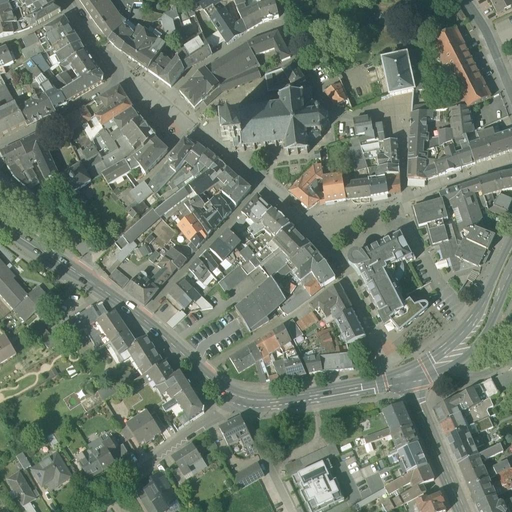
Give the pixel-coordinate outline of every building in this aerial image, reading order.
[(17,16),(19,22),(26,19),(27,19),(36,16),(56,5),(57,5),(53,0),(16,0),(8,5),(12,12),(19,8),(21,15),(17,16)] [(94,23),(96,25),(115,9),(107,0),(80,0),(79,1),(80,2),(82,1),(96,22),(94,23)] [(107,0),(115,9),(126,0),(107,0)] [(142,0),(126,0),(115,9),(127,25),(129,23),(129,21),(132,11),(133,6),(134,5),(143,5),(142,0)] [(210,15),(206,8),(212,4),(218,0),(199,0),(197,1),(203,10),(207,17),(210,15)] [(233,0),(238,14),(243,12),(241,7),(244,6),(241,0),(233,0)] [(246,4),(248,10),(258,6),(255,0),(250,0),(246,4)] [(511,8),(511,0),(491,0),(490,0),(497,16),(511,8)] [(82,1),(80,2),(94,23),(96,22),(82,1)] [(179,21),(179,25),(189,21),(187,18),(194,15),(194,14),(191,8),(196,6),(194,1),(189,3),(185,5),(175,8),(178,20),(179,21)] [(197,1),(194,1),(196,6),(191,8),(194,14),(203,10),(197,1)] [(257,7),(262,23),(279,18),(275,2),(269,3),(258,7),(257,7)] [(212,4),(206,8),(210,15),(207,17),(210,21),(219,15),(212,4)] [(0,26),(10,24),(16,22),(12,12),(8,5),(0,7),(0,26)] [(26,19),(31,28),(32,28),(41,24),(59,14),(60,11),(58,9),(56,5),(36,16),(27,19),(26,19)] [(248,10),(243,12),(238,14),(242,21),(247,32),(262,23),(257,7),(258,7),(258,6),(248,10)] [(175,39),(176,34),(172,21),(178,20),(175,8),(174,9),(173,10),(172,12),(171,14),(163,16),(161,17),(162,20),(163,25),(167,40),(162,45),(166,47),(175,39)] [(108,41),(109,43),(127,25),(115,9),(96,25),(101,32),(102,31),(109,40),(108,41)] [(129,21),(141,21),(144,11),(132,11),(129,21)] [(163,16),(144,11),(141,21),(151,24),(158,22),(158,21),(162,20),(161,17),(163,16)] [(225,41),(227,45),(241,36),(235,27),(224,11),(219,15),(210,21),(215,28),(218,32),(225,41)] [(35,35),(39,43),(69,27),(65,19),(45,31),(35,35)] [(179,21),(178,20),(172,21),(176,34),(179,33),(181,32),(179,25),(179,21)] [(235,27),(241,36),(247,32),(242,21),(235,27)] [(16,23),(16,22),(10,24),(13,34),(17,33),(21,32),(22,31),(19,22),(16,23)] [(109,43),(115,48),(129,31),(134,25),(129,23),(127,25),(109,43)] [(0,26),(0,37),(13,34),(10,24),(0,26)] [(155,31),(150,35),(153,37),(155,36),(158,37),(160,40),(160,43),(162,45),(167,40),(163,25),(155,31)] [(48,43),(51,50),(76,37),(69,27),(39,43),(41,46),(48,43)] [(139,27),(134,35),(122,53),(128,57),(148,73),(160,56),(164,50),(166,47),(162,45),(160,43),(160,40),(158,37),(155,36),(153,37),(150,35),(146,33),(145,32),(141,29),(139,27)] [(490,98),(455,29),(431,41),(461,102),(465,108),(466,110),(469,109),(490,98)] [(101,32),(108,41),(109,40),(102,31),(101,32)] [(115,48),(122,53),(134,35),(129,31),(115,48)] [(205,41),(210,51),(225,41),(218,32),(205,41)] [(281,61),(282,62),(290,58),(277,34),(248,44),(253,58),(254,57),(269,52),(275,50),(281,61)] [(23,42),(27,49),(30,47),(39,43),(35,35),(24,39),(23,42)] [(202,36),(197,39),(206,59),(211,55),(210,51),(205,41),(202,36)] [(51,50),(46,53),(50,60),(60,53),(80,44),(76,37),(51,50)] [(201,62),(206,59),(197,39),(191,42),(185,46),(183,48),(192,67),(201,62)] [(41,46),(45,54),(46,53),(51,50),(48,43),(41,46)] [(80,44),(60,53),(50,60),(46,53),(45,54),(41,56),(46,65),(49,69),(50,70),(59,63),(61,66),(86,53),(80,44)] [(220,91),(222,94),(261,79),(260,75),(261,75),(260,72),(259,73),(258,70),(260,68),(254,57),(253,58),(248,44),(247,44),(239,49),(210,66),(211,66),(205,70),(220,87),(218,89),(220,91)] [(0,75),(5,73),(3,68),(13,63),(6,47),(0,50),(0,75)] [(178,59),(184,72),(192,67),(183,48),(178,51),(178,59)] [(22,52),(27,63),(31,61),(32,60),(27,49),(22,52)] [(166,55),(172,59),(171,56),(164,50),(160,56),(164,59),(166,55)] [(86,53),(61,66),(59,67),(64,75),(65,74),(66,74),(64,70),(70,67),(72,71),(78,79),(72,82),(75,86),(99,72),(86,53)] [(382,63),(390,98),(412,92),(422,90),(414,55),(382,63)] [(31,61),(41,74),(49,69),(46,65),(41,56),(36,58),(32,60),(31,61)] [(164,59),(160,56),(148,73),(159,80),(167,69),(171,64),(164,59)] [(160,81),(171,89),(184,72),(178,59),(178,58),(160,81)] [(28,71),(36,81),(38,79),(42,76),(41,74),(31,61),(27,63),(23,65),(28,71)] [(294,89),(295,89),(299,86),(303,84),(305,82),(293,63),(286,67),(282,71),(294,89)] [(17,77),(13,70),(8,72),(11,79),(17,77)] [(207,98),(207,99),(218,89),(220,87),(205,70),(192,81),(193,81),(207,98)] [(104,80),(99,72),(75,86),(67,91),(67,92),(62,95),(61,95),(67,104),(72,101),(103,83),(104,80)] [(55,91),(60,96),(61,95),(62,95),(59,91),(46,74),(42,76),(46,80),(48,83),(55,91)] [(56,79),(67,91),(75,86),(72,82),(65,74),(64,75),(56,79)] [(265,78),(268,93),(275,92),(271,75),(265,78)] [(57,109),(67,104),(61,95),(60,96),(55,91),(48,83),(46,80),(42,76),(38,79),(42,86),(40,88),(44,94),(45,96),(54,110),(57,109)] [(180,93),(194,110),(202,102),(205,100),(207,98),(193,81),(180,93)] [(24,87),(32,102),(45,96),(44,94),(40,88),(38,84),(24,87)] [(0,104),(2,104),(5,109),(15,104),(9,93),(8,90),(5,85),(0,88),(0,104)] [(333,105),(337,106),(341,104),(347,102),(339,85),(324,93),(330,99),(333,105)] [(297,93),(297,94),(300,94),(301,94),(303,94),(304,104),(311,103),(311,101),(312,101),(311,88),(307,89),(301,89),(297,93)] [(120,89),(105,97),(106,98),(117,91),(120,92),(121,92),(120,89)] [(207,107),(222,94),(220,91),(218,89),(207,99),(207,98),(205,100),(202,102),(207,107)] [(127,101),(121,92),(120,92),(117,91),(106,98),(105,97),(95,103),(84,109),(91,121),(103,114),(101,110),(105,107),(108,112),(127,101)] [(312,104),(312,101),(311,101),(311,103),(304,104),(303,94),(301,94),(300,94),(297,94),(292,95),(292,93),(290,93),(290,95),(282,96),(282,94),(281,94),(281,96),(280,96),(280,97),(278,97),(278,101),(279,106),(272,107),(272,105),(270,105),(270,107),(261,108),(261,106),(259,106),(259,108),(250,110),(250,107),(248,107),(249,110),(240,111),(240,109),(238,109),(238,111),(237,111),(237,112),(235,112),(236,112),(228,113),(228,112),(227,112),(227,113),(226,114),(225,114),(225,115),(226,115),(227,121),(220,122),(222,141),(222,143),(229,142),(230,144),(233,143),(233,149),(232,149),(233,149),(233,150),(234,150),(234,151),(236,151),(236,150),(239,150),(242,149),(242,151),(243,150),(243,153),(245,153),(245,150),(253,149),(254,152),(256,151),(255,149),(264,148),(264,150),(266,150),(266,148),(275,147),(275,149),(277,149),(277,146),(285,145),(285,149),(286,152),(284,152),(284,154),(286,154),(287,154),(287,156),(289,156),(289,154),(296,153),(296,155),(298,155),(298,153),(306,152),(306,154),(308,154),(307,152),(308,152),(307,142),(315,141),(315,143),(317,143),(316,141),(320,138),(321,139),(322,138),(320,137),(323,132),(325,133),(325,132),(324,131),(327,125),(329,126),(330,124),(328,124),(327,121),(327,118),(329,117),(328,115),(326,116),(323,111),(323,110),(323,109),(321,110),(317,107),(319,105),(318,104),(316,106),(312,104)] [(23,107),(18,109),(26,124),(27,127),(28,127),(32,125),(55,113),(54,110),(45,96),(32,102),(23,107)] [(102,128),(113,122),(132,110),(127,101),(108,112),(103,114),(91,121),(86,124),(88,127),(72,136),(67,139),(81,166),(81,165),(81,166),(83,165),(99,156),(92,143),(100,133),(103,131),(102,128)] [(411,108),(411,115),(427,113),(432,112),(440,111),(444,111),(450,110),(465,108),(461,102),(411,108)] [(0,136),(25,124),(26,124),(18,109),(15,104),(5,109),(6,109),(9,108),(10,110),(0,115),(0,136)] [(465,108),(450,110),(452,131),(453,142),(466,137),(474,133),(469,109),(466,110),(465,108)] [(84,109),(79,113),(86,124),(91,121),(84,109)] [(141,122),(132,110),(113,122),(102,128),(103,131),(100,133),(92,143),(99,156),(102,160),(119,151),(115,144),(122,137),(122,135),(141,122)] [(408,161),(427,162),(427,161),(427,154),(423,154),(423,143),(428,143),(428,140),(428,135),(426,135),(427,128),(427,121),(432,121),(432,112),(427,113),(411,115),(410,129),(410,135),(408,161)] [(64,121),(72,136),(88,127),(86,124),(79,113),(64,121)] [(365,135),(366,140),(367,144),(375,143),(373,136),(371,125),(370,119),(353,121),(356,136),(365,135)] [(153,137),(141,122),(122,135),(122,137),(134,152),(141,146),(145,150),(156,140),(153,137)] [(371,125),(373,136),(385,134),(383,123),(371,125)] [(469,146),(474,164),(511,152),(511,132),(499,137),(497,129),(478,136),(480,143),(469,146)] [(439,139),(439,147),(452,143),(453,142),(452,131),(446,131),(438,132),(439,139)] [(480,143),(478,136),(477,132),(474,133),(466,137),(469,146),(480,143)] [(365,161),(380,159),(384,143),(387,143),(385,134),(373,136),(375,143),(367,144),(361,145),(365,160),(365,161)] [(37,162),(46,181),(58,176),(45,147),(39,135),(21,144),(28,158),(32,165),(37,162)] [(122,137),(115,144),(119,151),(102,160),(108,173),(126,163),(124,160),(134,152),(122,137)] [(173,157),(169,161),(173,165),(170,168),(176,174),(185,162),(198,145),(188,137),(173,157)] [(469,146),(466,137),(453,142),(452,143),(461,169),(474,164),(469,146)] [(352,164),(354,163),(365,160),(361,145),(359,141),(358,138),(351,140),(352,148),(348,149),(352,164)] [(428,143),(427,151),(434,149),(439,147),(439,139),(428,140),(428,143)] [(142,153),(126,163),(131,172),(140,168),(146,176),(168,152),(156,140),(145,150),(142,153)] [(378,168),(378,169),(399,167),(397,142),(387,143),(384,143),(380,159),(378,168)] [(434,165),(435,167),(438,176),(461,169),(452,143),(439,147),(434,149),(436,157),(435,161),(434,165)] [(21,144),(14,147),(20,161),(19,161),(20,162),(28,158),(21,144)] [(185,162),(189,165),(195,168),(207,152),(198,145),(185,162)] [(15,163),(19,161),(20,161),(14,147),(1,153),(2,155),(9,169),(16,165),(15,163)] [(320,161),(321,165),(329,164),(326,148),(320,153),(321,161),(320,161)] [(207,152),(195,168),(189,174),(191,178),(192,180),(199,174),(201,176),(208,170),(209,171),(219,162),(217,160),(207,152)] [(89,170),(95,180),(102,176),(108,173),(102,160),(99,156),(83,165),(86,171),(89,170)] [(20,162),(31,181),(36,177),(32,170),(34,169),(32,165),(28,158),(20,162)] [(365,161),(365,160),(354,163),(354,172),(368,168),(365,161)] [(40,185),(36,177),(31,181),(20,162),(19,161),(15,163),(16,165),(32,190),(40,185)] [(160,191),(176,174),(170,168),(173,165),(169,161),(150,183),(148,187),(153,194),(155,196),(157,194),(160,191)] [(427,162),(408,161),(408,180),(425,181),(438,176),(435,167),(428,169),(426,169),(427,162)] [(435,161),(427,161),(427,162),(426,169),(428,169),(435,167),(434,165),(435,161)] [(211,186),(217,180),(227,169),(219,162),(209,171),(198,180),(189,187),(184,190),(187,195),(188,195),(192,192),(198,198),(202,195),(209,190),(212,188),(211,186)] [(108,186),(131,172),(126,163),(108,173),(102,176),(103,177),(108,186)] [(15,179),(29,193),(32,190),(16,165),(9,169),(10,170),(15,178),(15,179)] [(67,197),(68,197),(80,190),(91,183),(81,166),(81,165),(81,166),(59,179),(58,179),(67,197)] [(189,174),(195,168),(189,165),(169,186),(169,187),(172,191),(191,178),(189,174)] [(308,210),(319,202),(322,200),(321,196),(317,180),(323,179),(321,170),(321,167),(318,168),(314,168),(290,193),(308,210)] [(400,175),(399,167),(378,169),(378,168),(368,169),(371,179),(376,178),(377,178),(377,179),(385,178),(385,176),(400,175)] [(228,170),(227,169),(217,180),(219,182),(221,184),(223,186),(227,189),(238,180),(237,179),(228,170)] [(321,170),(323,179),(331,178),(329,169),(322,170),(321,170)] [(511,173),(500,175),(502,192),(511,189),(511,173)] [(488,197),(502,192),(500,175),(478,182),(484,198),(488,197)] [(347,201),(352,200),(351,189),(344,190),(342,176),(331,178),(323,179),(324,195),(325,204),(346,201),(347,201)] [(386,182),(388,195),(401,193),(400,177),(385,178),(386,182)] [(368,179),(371,198),(388,195),(386,182),(377,183),(376,178),(371,179),(368,179)] [(351,184),(351,189),(352,200),(370,198),(368,182),(362,182),(361,179),(358,179),(359,183),(351,184)] [(202,195),(207,199),(214,194),(223,186),(221,184),(219,182),(217,180),(211,186),(212,188),(209,190),(202,195)] [(222,195),(219,197),(231,213),(236,207),(250,190),(239,181),(222,195)] [(136,202),(139,205),(143,202),(153,194),(148,187),(144,182),(130,193),(136,202)] [(479,200),(484,198),(478,182),(459,188),(463,199),(473,229),(483,221),(479,210),(479,208),(482,207),(481,206),(479,200)] [(442,202),(443,205),(447,204),(456,201),(463,199),(459,188),(440,194),(442,202)] [(87,202),(80,190),(68,197),(75,209),(87,202)] [(159,218),(159,219),(187,195),(184,190),(180,193),(169,201),(166,204),(163,206),(155,213),(154,213),(159,218)] [(167,198),(169,201),(180,193),(178,191),(167,198)] [(192,192),(188,195),(191,201),(198,198),(192,192)] [(136,202),(130,193),(125,197),(131,205),(136,202)] [(184,206),(188,211),(193,216),(199,212),(203,209),(209,204),(210,203),(209,202),(207,200),(207,199),(202,195),(198,198),(191,201),(188,203),(184,205),(184,206)] [(257,227),(262,223),(266,219),(273,211),(267,206),(257,196),(243,212),(251,220),(255,225),(257,227)] [(210,203),(209,204),(223,222),(231,213),(219,197),(216,199),(210,203)] [(479,210),(487,207),(484,198),(479,200),(481,206),(482,207),(479,208),(479,210)] [(505,218),(507,219),(509,213),(508,212),(511,203),(498,198),(495,206),(496,207),(494,213),(505,218)] [(466,232),(467,232),(473,229),(463,199),(456,201),(466,232)] [(456,201),(447,204),(449,209),(452,207),(461,234),(466,232),(456,201)] [(126,209),(129,214),(139,205),(136,202),(131,205),(126,209)] [(128,214),(133,220),(144,211),(148,208),(143,202),(139,205),(129,214),(128,214)] [(414,209),(419,229),(427,226),(443,222),(448,221),(443,205),(442,202),(414,209)] [(203,218),(213,232),(223,222),(209,204),(203,209),(208,214),(203,218)] [(178,211),(182,216),(184,214),(188,211),(184,206),(178,211)] [(149,216),(144,211),(133,220),(138,225),(149,216)] [(179,227),(190,242),(199,235),(205,242),(209,237),(188,211),(184,214),(189,220),(186,222),(179,227)] [(265,230),(268,233),(277,241),(291,228),(274,212),(273,211),(266,219),(262,223),(265,230)] [(138,225),(123,238),(116,245),(122,252),(129,245),(133,242),(159,218),(154,213),(155,213),(153,212),(149,216),(138,225)] [(209,237),(213,232),(203,218),(199,212),(193,216),(209,237)] [(250,221),(251,220),(243,212),(242,213),(243,215),(236,223),(237,224),(240,227),(241,227),(246,222),(248,220),(250,221)] [(250,221),(248,220),(246,222),(251,228),(255,225),(251,220),(250,221)] [(427,226),(429,232),(445,228),(443,222),(427,226)] [(255,225),(251,228),(248,231),(253,238),(265,230),(262,223),(257,227),(255,225)] [(233,228),(241,237),(241,236),(246,232),(241,227),(240,227),(237,224),(233,228)] [(434,241),(436,246),(441,244),(456,240),(452,226),(445,228),(429,232),(432,241),(434,241)] [(259,267),(272,279),(278,274),(287,267),(310,247),(291,228),(277,241),(263,252),(255,258),(248,249),(240,255),(242,258),(248,265),(242,269),(247,277),(259,267)] [(467,243),(489,252),(495,238),(473,229),(471,235),(467,243)] [(424,312),(427,310),(427,309),(428,308),(428,307),(427,306),(426,305),(425,305),(424,305),(421,305),(419,306),(417,307),(415,307),(410,301),(404,305),(396,290),(398,290),(397,288),(396,289),(394,285),(395,284),(398,282),(399,280),(401,278),(402,275),(402,272),(403,270),(403,268),(402,265),(401,263),(405,261),(407,264),(413,261),(415,260),(411,252),(409,253),(402,239),(404,238),(401,231),(392,236),(393,238),(359,256),(358,255),(357,255),(355,255),(353,256),(352,257),(351,258),(351,260),(351,262),(351,264),(353,265),(355,267),(356,269),(357,271),(359,272),(360,275),(361,278),(380,314),(379,314),(385,326),(387,324),(390,322),(399,333),(424,312)] [(227,233),(219,242),(232,254),(235,250),(241,244),(228,232),(227,232),(227,233)] [(263,252),(277,241),(268,233),(264,238),(262,236),(254,241),(263,252)] [(195,253),(205,242),(199,235),(190,242),(191,243),(188,247),(194,253),(195,253)] [(457,247),(456,240),(441,244),(442,251),(457,247)] [(255,258),(263,252),(254,241),(245,246),(248,249),(255,258)] [(463,241),(461,246),(456,258),(481,268),(489,252),(467,243),(463,241)] [(129,245),(122,252),(115,257),(121,265),(138,247),(133,242),(129,245)] [(223,263),(226,260),(232,254),(219,242),(211,250),(210,251),(223,263)] [(151,248),(156,251),(160,247),(155,243),(151,248)] [(177,247),(189,258),(192,255),(183,246),(180,244),(177,247)] [(143,248),(148,256),(152,254),(147,245),(143,248)] [(176,246),(173,249),(169,254),(164,249),(159,255),(165,259),(176,269),(177,269),(177,270),(178,271),(187,261),(189,258),(177,247),(176,246)] [(194,253),(188,247),(187,246),(183,246),(192,255),(194,253)] [(455,271),(481,268),(456,258),(461,246),(457,247),(442,251),(444,259),(451,257),(455,271)] [(310,247),(287,267),(291,272),(295,277),(319,257),(310,247)] [(144,259),(148,256),(143,248),(139,250),(143,258),(144,259)] [(143,258),(139,250),(134,252),(139,261),(143,258)] [(235,261),(242,258),(240,255),(235,250),(232,254),(235,261)] [(149,261),(153,265),(160,256),(156,253),(149,261)] [(206,253),(198,260),(207,270),(208,270),(211,274),(218,269),(218,268),(206,253)] [(235,261),(232,254),(226,260),(231,265),(233,266),(236,262),(235,261)] [(311,273),(312,274),(325,264),(319,257),(295,277),(300,282),(301,282),(311,273)] [(235,261),(236,262),(240,268),(242,269),(248,265),(242,258),(235,261)] [(160,265),(171,274),(172,274),(176,269),(165,259),(160,265)] [(0,295),(14,311),(14,310),(16,308),(29,297),(28,297),(14,281),(0,265),(2,263),(0,260),(0,295)] [(190,273),(198,281),(207,270),(198,260),(189,271),(190,273)] [(226,260),(223,263),(220,266),(226,271),(227,270),(231,265),(226,260)] [(233,273),(240,268),(236,262),(233,266),(231,265),(227,270),(227,272),(228,271),(231,275),(233,273)] [(16,279),(2,263),(0,265),(14,281),(16,279)] [(301,284),(306,291),(311,298),(322,289),(335,281),(325,264),(312,274),(313,276),(310,278),(310,277),(301,284)] [(161,271),(150,284),(157,291),(172,274),(171,274),(160,265),(158,268),(161,271)] [(287,267),(278,274),(281,278),(283,279),(291,272),(287,267)] [(219,285),(225,294),(247,277),(242,269),(240,268),(233,273),(231,275),(225,280),(219,284),(219,285)] [(218,269),(211,274),(211,275),(214,279),(216,280),(220,277),(219,275),(221,273),(218,269)] [(211,275),(207,270),(198,281),(202,284),(211,275)] [(109,279),(122,290),(129,282),(116,271),(109,279)] [(225,280),(231,275),(228,271),(227,272),(222,275),(225,280)] [(274,283),(281,278),(278,274),(272,279),(274,283)] [(158,291),(157,291),(150,284),(146,281),(146,280),(146,279),(146,276),(144,275),(141,275),(138,278),(127,293),(127,294),(126,294),(145,307),(158,291)] [(211,275),(202,284),(206,288),(214,279),(211,275)] [(219,284),(225,280),(222,275),(220,277),(216,280),(219,284)] [(168,295),(178,304),(187,295),(188,295),(194,290),(184,279),(168,295)] [(267,318),(272,313),(270,309),(274,307),(284,298),(279,290),(274,283),(272,279),(252,297),(235,310),(250,334),(270,322),(267,318)] [(198,281),(196,284),(205,292),(207,289),(206,288),(202,284),(198,281)] [(291,295),(294,291),(296,288),(289,284),(284,291),(291,295)] [(309,306),(314,311),(318,307),(320,309),(334,299),(343,294),(343,293),(338,286),(323,295),(315,302),(309,306)] [(29,297),(16,308),(27,321),(50,301),(39,288),(28,297),(29,297)] [(200,296),(203,300),(210,292),(209,290),(207,289),(205,292),(200,296)] [(200,296),(194,290),(188,295),(187,295),(178,304),(185,311),(188,308),(193,302),(202,311),(213,309),(203,300),(200,296)] [(294,311),(311,298),(306,291),(285,307),(282,304),(279,308),(283,314),(287,316),(294,311)] [(325,317),(326,318),(331,315),(335,320),(343,316),(353,311),(351,308),(343,294),(334,299),(320,309),(325,317)] [(286,301),(284,298),(274,307),(270,309),(272,313),(279,308),(282,304),(286,301)] [(202,311),(193,302),(188,308),(193,313),(202,311)] [(25,323),(27,321),(16,308),(14,310),(25,323)] [(85,330),(97,323),(108,317),(102,308),(94,313),(92,310),(67,325),(75,337),(85,330)] [(337,327),(346,343),(365,335),(353,311),(343,316),(335,320),(335,321),(337,327)] [(114,313),(108,317),(97,323),(111,344),(129,334),(116,314),(115,313),(114,313)] [(166,325),(172,330),(185,318),(182,316),(184,315),(182,313),(180,314),(179,313),(166,325)] [(312,313),(295,325),(301,333),(318,321),(312,313)] [(335,321),(335,320),(331,315),(326,318),(323,320),(325,324),(328,322),(330,324),(335,321)] [(303,336),(301,333),(295,325),(293,321),(289,323),(287,328),(294,341),(303,336)] [(335,321),(330,324),(328,322),(325,324),(326,326),(328,325),(330,330),(332,330),(337,327),(335,321)] [(85,330),(98,352),(111,344),(97,323),(85,330)] [(33,332),(48,349),(56,342),(41,325),(33,332)] [(273,334),(280,348),(291,343),(283,328),(273,334)] [(318,350),(323,373),(349,371),(353,370),(352,367),(349,356),(344,356),(340,356),(340,351),(338,348),(332,330),(330,330),(317,336),(320,350),(318,350)] [(111,344),(120,357),(121,357),(133,350),(137,346),(136,345),(129,334),(111,344)] [(269,357),(280,349),(280,348),(273,334),(262,341),(268,356),(269,357)] [(346,343),(346,345),(366,337),(365,335),(346,343)] [(9,346),(4,338),(0,339),(0,364),(16,355),(10,346),(9,346)] [(132,359),(140,371),(159,359),(154,351),(155,350),(152,346),(151,346),(146,339),(136,345),(137,346),(133,350),(121,357),(125,363),(132,359)] [(255,345),(262,360),(268,356),(262,341),(255,345)] [(282,353),(282,356),(287,354),(294,351),(291,343),(280,348),(280,349),(282,353)] [(255,365),(262,361),(262,360),(255,345),(248,349),(255,365)] [(347,347),(338,348),(340,351),(340,356),(344,356),(343,351),(348,350),(347,347)] [(239,375),(255,365),(248,349),(230,360),(239,375)] [(304,361),(309,376),(323,373),(318,350),(315,351),(312,353),(313,359),(305,361),(304,361)] [(304,356),(305,361),(313,359),(312,353),(312,352),(304,356)] [(288,363),(287,354),(282,356),(283,361),(284,364),(285,368),(288,381),(306,376),(298,359),(288,363)] [(163,365),(159,359),(140,371),(144,377),(163,365)] [(260,383),(261,386),(267,384),(264,375),(267,373),(263,364),(262,361),(255,365),(260,383)] [(272,364),(275,371),(277,370),(285,368),(284,364),(283,361),(272,364)] [(167,395),(172,403),(175,401),(191,390),(180,372),(173,377),(172,375),(173,374),(166,364),(163,365),(144,377),(144,378),(149,386),(152,384),(154,382),(158,389),(156,390),(161,398),(167,395)] [(73,367),(66,371),(71,380),(78,376),(73,367)] [(277,376),(280,383),(283,382),(288,381),(285,368),(277,370),(275,371),(277,376)] [(59,375),(55,369),(48,373),(52,379),(59,375)] [(98,393),(104,403),(135,383),(129,373),(98,393)] [(270,383),(271,385),(280,383),(277,376),(268,378),(270,383)] [(434,410),(440,424),(460,414),(489,400),(498,395),(491,380),(485,384),(434,410)] [(175,401),(178,406),(182,412),(199,401),(192,390),(191,390),(175,401)] [(161,398),(167,406),(172,403),(167,395),(161,398)] [(489,400),(460,414),(440,424),(442,429),(447,439),(466,429),(488,419),(490,418),(487,413),(488,410),(493,407),(489,400)] [(163,409),(166,414),(171,411),(178,406),(175,401),(172,403),(167,406),(163,409)] [(205,410),(199,401),(182,412),(186,418),(190,424),(204,415),(205,410)] [(389,430),(392,436),(411,428),(401,405),(382,413),(389,430)] [(175,417),(182,412),(178,406),(171,411),(175,417)] [(134,439),(139,447),(145,443),(146,446),(155,440),(155,439),(161,435),(147,412),(125,426),(127,428),(134,439)] [(182,412),(175,417),(179,423),(186,418),(182,412)] [(190,424),(186,418),(179,423),(174,427),(178,432),(190,424)] [(219,429),(228,448),(242,441),(250,437),(242,421),(241,419),(240,419),(220,429),(219,429)] [(488,419),(466,429),(475,449),(484,446),(479,435),(493,428),(488,419)] [(134,439),(127,428),(121,431),(128,442),(134,439)] [(391,456),(398,453),(418,444),(411,428),(392,436),(391,436),(397,450),(390,453),(391,456)] [(478,457),(475,449),(466,429),(447,439),(455,459),(458,466),(478,457)] [(364,440),(366,445),(391,436),(392,436),(389,430),(364,440)] [(58,444),(62,449),(68,446),(59,432),(53,435),(58,444)] [(104,444),(110,441),(106,434),(100,437),(101,439),(104,444)] [(54,452),(58,444),(53,435),(48,439),(54,452)] [(245,446),(250,458),(258,454),(250,437),(242,441),(244,446),(245,446)] [(104,444),(101,439),(87,447),(90,451),(93,457),(96,455),(93,450),(103,444),(103,445),(104,444)] [(116,450),(119,448),(114,439),(111,441),(116,450)] [(104,444),(103,445),(109,454),(116,450),(111,441),(110,441),(104,444)] [(116,465),(109,454),(103,445),(103,444),(93,450),(96,455),(93,457),(103,473),(116,465)] [(285,467),(290,479),(292,478),(328,461),(340,456),(334,444),(329,447),(329,448),(291,466),(291,465),(285,467)] [(391,456),(395,464),(401,461),(404,468),(398,471),(402,480),(405,478),(408,477),(407,476),(428,467),(418,444),(398,453),(391,456)] [(109,454),(116,465),(130,457),(124,446),(119,448),(116,450),(109,454)] [(188,470),(190,473),(192,476),(207,467),(193,446),(178,455),(184,463),(188,470)] [(500,446),(478,457),(480,462),(483,460),(484,462),(503,453),(500,446)] [(89,481),(103,473),(93,457),(90,451),(76,459),(89,481)] [(17,458),(25,471),(31,467),(23,455),(17,458)] [(173,458),(178,467),(184,463),(178,455),(173,458)] [(43,487),(47,484),(46,482),(55,477),(59,484),(60,485),(69,479),(63,469),(64,468),(57,456),(33,471),(43,487)] [(485,473),(480,462),(478,457),(458,466),(465,482),(468,489),(488,480),(485,473)] [(307,505),(310,511),(322,511),(329,509),(329,508),(344,501),(338,489),(340,488),(336,480),(333,482),(329,472),(333,470),(328,461),(292,478),(296,487),(300,485),(303,491),(300,493),(306,505),(307,505)] [(493,469),(496,476),(498,475),(510,469),(507,462),(493,469)] [(188,470),(184,463),(178,467),(179,468),(185,477),(190,473),(188,470)] [(231,479),(238,492),(239,492),(264,477),(258,464),(238,475),(231,479)] [(407,476),(408,477),(411,484),(414,490),(414,491),(423,486),(434,481),(428,467),(407,476)] [(177,482),(185,477),(179,468),(172,473),(177,482)] [(511,468),(510,469),(498,475),(499,478),(511,471),(511,468)] [(496,476),(493,469),(485,473),(488,480),(496,476)] [(471,496),(476,507),(496,497),(511,489),(511,471),(499,478),(501,482),(499,485),(495,486),(491,487),(488,480),(468,489),(471,496)] [(17,498),(23,507),(29,503),(35,500),(19,473),(7,481),(13,491),(17,489),(21,496),(17,498)] [(153,484),(153,485),(144,490),(148,497),(157,511),(166,511),(168,510),(168,508),(167,506),(176,501),(161,475),(155,479),(153,480),(153,482),(153,484)] [(50,489),(59,484),(55,477),(46,482),(47,484),(50,489)] [(388,497),(411,484),(408,477),(405,478),(402,480),(396,484),(384,490),(386,493),(387,494),(388,497)] [(409,493),(413,500),(426,493),(423,486),(414,491),(414,490),(409,493)] [(17,489),(13,491),(8,494),(13,501),(17,498),(21,496),(17,489)] [(351,509),(353,511),(386,493),(384,490),(367,500),(351,509)] [(353,511),(354,511),(387,494),(386,493),(353,511)] [(382,506),(385,511),(391,511),(413,500),(409,493),(392,502),(391,501),(382,506)] [(445,511),(443,505),(444,505),(440,496),(428,501),(426,499),(416,503),(419,511),(445,511)] [(141,502),(146,511),(157,511),(148,497),(141,502)] [(497,502),(496,497),(476,507),(478,511),(509,511),(511,510),(511,500),(503,504),(501,503),(500,501),(497,502)] [(166,511),(177,511),(181,510),(176,501),(167,506),(168,508),(168,510),(166,511)] [(26,511),(35,511),(29,503),(23,507),(26,511)]
